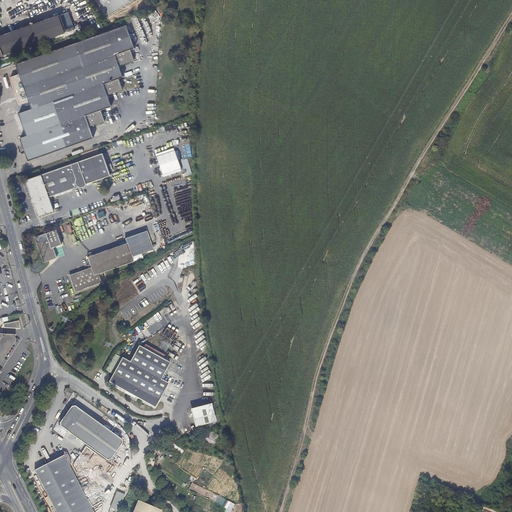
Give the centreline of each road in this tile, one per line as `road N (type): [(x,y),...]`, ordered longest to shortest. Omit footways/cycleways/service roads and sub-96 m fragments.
road 1 (track): [(511,33),(359,283),(335,338),(288,511)]
road 2 (tertiary): [(0,190),(34,319)]
road 3 (unknown): [(174,511),(141,477),(139,455),(117,460),(95,487)]
